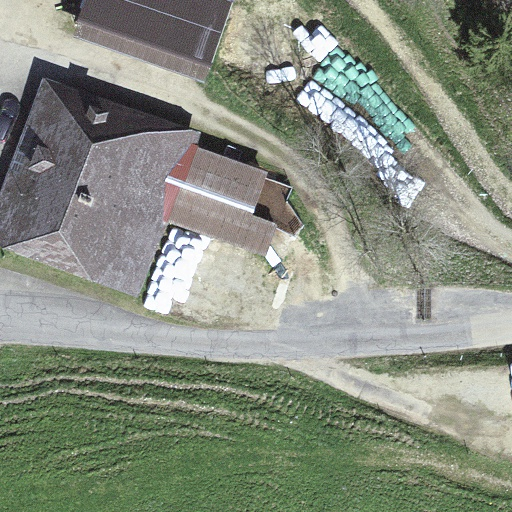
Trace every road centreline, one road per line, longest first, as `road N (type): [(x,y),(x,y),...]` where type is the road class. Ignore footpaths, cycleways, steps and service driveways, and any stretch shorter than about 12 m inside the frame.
road 1 (track): [(371,345),(333,218),(276,151),(235,126),(0,45)]
road 2 (track): [(0,328),(181,350),(371,345),(511,329)]
